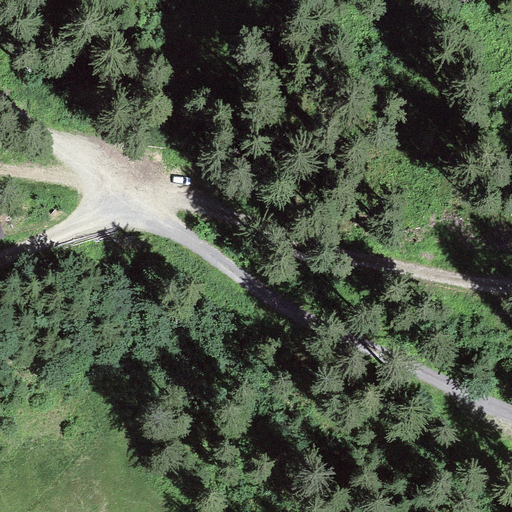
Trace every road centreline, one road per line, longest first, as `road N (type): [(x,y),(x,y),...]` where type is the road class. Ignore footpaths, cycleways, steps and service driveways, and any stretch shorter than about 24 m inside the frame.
road 1 (track): [(511,414),(354,343),(105,193)]
road 2 (track): [(105,193),(178,198),(445,279),(511,285)]
road 3 (track): [(105,193),(77,150),(0,87)]
road 4 (track): [(0,266),(72,235),(105,193)]
